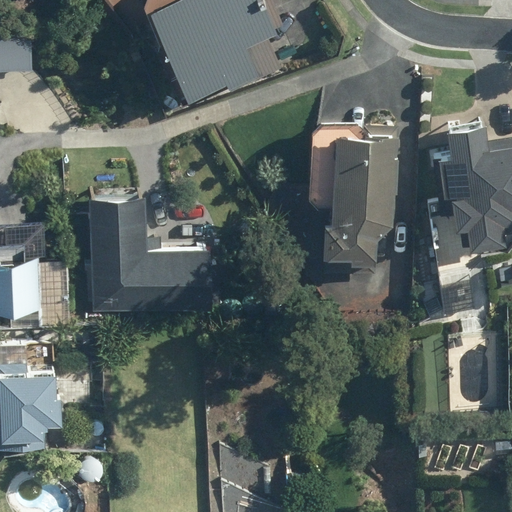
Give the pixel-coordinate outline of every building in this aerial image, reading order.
[(163,0),(142,9),(183,98),(223,79),(226,85),(251,74),(253,77),(279,65),(265,33),(273,29),(272,26),(282,21),(273,0),(163,0)] [(0,68),(32,66),(30,36),(0,37),(0,68)] [(397,124),(363,123),(363,134),(332,133),(328,221),(322,221),(321,256),(348,257),(348,262),(374,263),(375,234),(389,221),(390,189),(394,189),(397,124)] [(427,140),(439,216),(455,213),(459,245),(467,244),(468,249),(504,244),(501,222),(511,220),(511,131),(451,140),(450,137),(427,140)] [(143,191),(85,193),(89,309),(212,305),(210,244),(145,246),(143,191)] [(0,257),(0,309),(44,308),(44,316),(70,315),(69,278),(43,279),(42,256),(0,257)] [(443,312),(476,307),(471,274),(437,279),(443,312)] [(71,423),(71,386),(66,386),(66,370),(34,371),(33,344),(6,344),(6,362),(0,361),(0,445),(3,445),(2,439),(46,438),(47,446),(57,446),(57,430),(50,430),(50,428),(54,428),(54,423),(71,423)] [(74,467),(74,470),(74,472),(75,475),(76,478),(78,480),(80,482),(82,484),(85,485),(88,485),(90,486),(93,485),(96,484),(99,483),(101,481),(103,479),(104,477),(106,474),(106,472),(106,469),(106,466),(105,463),(104,461),(102,458),(100,456),(98,455),(95,454),(92,453),(90,453),(87,453),(84,454),(81,455),(79,457),(77,459),(76,461),(74,464),(74,467)]
